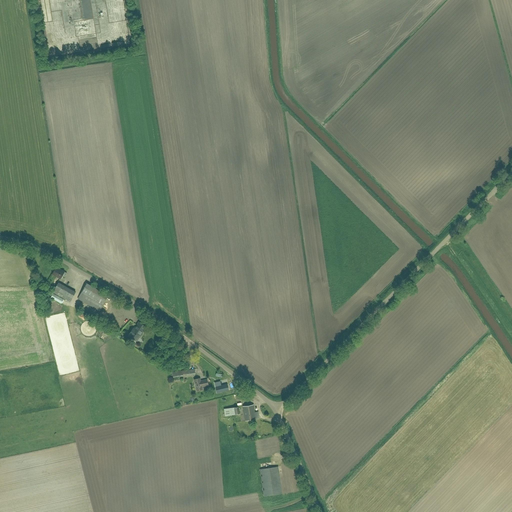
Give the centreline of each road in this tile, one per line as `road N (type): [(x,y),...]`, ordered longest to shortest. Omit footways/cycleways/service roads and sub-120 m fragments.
road 1 (unclassified): [(274,409),(511,173)]
road 2 (unclassified): [(274,409),(111,288),(0,237)]
